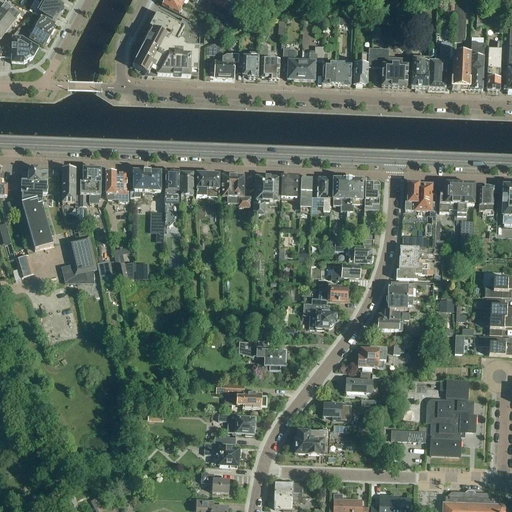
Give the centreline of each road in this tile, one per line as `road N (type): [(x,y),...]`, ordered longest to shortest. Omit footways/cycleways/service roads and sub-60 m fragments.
road 1 (residential): [(143,0),(120,46),(120,88),(128,91),(511,106)]
road 2 (secondary): [(395,158),(0,144)]
road 3 (residential): [(262,473),(275,434),(374,293),(390,236),(395,158)]
road 4 (residential): [(262,473),(502,484)]
road 5 (residential): [(89,0),(42,85),(0,87)]
road 6 (residential): [(511,369),(500,377),(502,484)]
